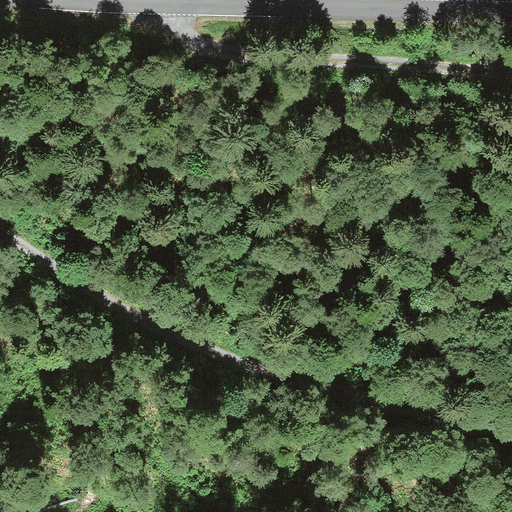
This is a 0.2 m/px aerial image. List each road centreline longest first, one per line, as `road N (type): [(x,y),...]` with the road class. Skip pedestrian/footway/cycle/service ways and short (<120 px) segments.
road 1 (tertiary): [(511,12),(75,0)]
road 2 (track): [(162,4),(181,35),(232,54),(511,76)]
